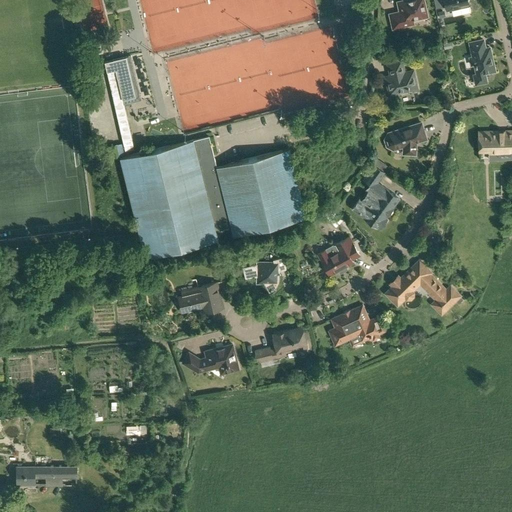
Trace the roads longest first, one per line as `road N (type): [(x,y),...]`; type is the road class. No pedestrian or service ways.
road 1 (residential): [(256,321),(350,291),(389,263),(429,197),(452,113),(511,92)]
road 2 (unclassified): [(287,133),(363,116),(376,0)]
